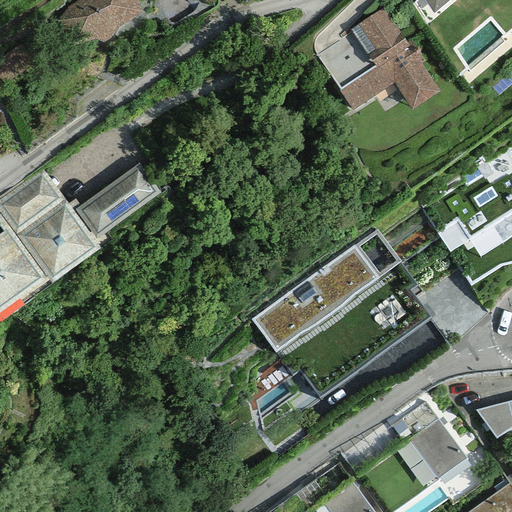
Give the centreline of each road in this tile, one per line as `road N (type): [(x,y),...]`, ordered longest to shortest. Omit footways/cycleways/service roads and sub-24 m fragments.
road 1 (residential): [(0,183),(234,19),(322,0)]
road 2 (residential): [(510,337),(453,360),(243,511)]
